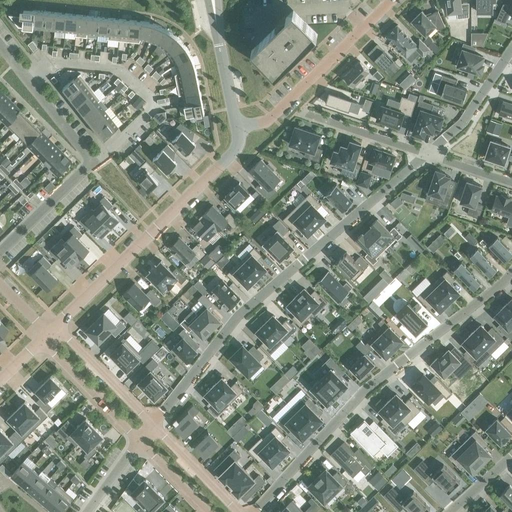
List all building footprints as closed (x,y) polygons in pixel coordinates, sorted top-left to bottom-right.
[(445,0),(448,13),(456,12),(457,18),(469,18),(469,3),(461,4),(460,0),(445,0)] [(477,0),(477,12),(492,12),(492,1),(495,1),(495,0),(477,0)] [(503,4),(496,20),(505,24),(510,12),(511,13),(511,0),(510,0),(508,6),(503,4)] [(33,29),(35,11),(20,9),(20,17),(8,15),(18,27),(33,29)] [(258,44),(254,48),(251,51),(275,75),(282,69),(317,34),(293,9),(258,44)] [(43,30),(45,12),(35,11),(33,29),(43,30)] [(421,11),(411,21),(425,35),(435,26),(438,30),(445,27),(438,11),(426,16),(421,11)] [(54,31),(56,13),(45,12),(43,30),(54,31)] [(54,31),(65,32),(67,14),(56,13),(54,31)] [(65,32),(76,33),(78,15),(67,14),(65,32)] [(87,34),(86,34),(88,16),(78,15),(76,33),(75,33),(75,37),(87,38),(87,34)] [(97,35),(99,17),(88,16),(86,34),(87,34),(97,35)] [(107,37),(108,37),(110,18),(99,17),(97,35),(107,37)] [(118,41),(121,19),(110,18),(108,37),(107,37),(107,40),(118,41)] [(129,42),(131,21),(121,19),(118,41),(129,42)] [(141,40),(140,40),(142,22),(131,21),(129,42),(139,43),(141,40)] [(149,42),(155,24),(151,23),(146,22),(142,22),(140,40),(141,40),(149,42)] [(157,45),(166,29),(163,27),(159,26),(155,24),(149,42),(157,45)] [(406,57),(414,49),(423,57),(430,50),(427,47),(419,39),(415,43),(397,25),(386,36),(406,57)] [(157,45),(165,51),(177,37),(166,29),(157,45)] [(171,57),(185,47),(183,43),(180,40),(177,37),(165,51),(171,57)] [(433,42),(427,47),(430,50),(435,55),(440,49),(433,42)] [(463,51),(458,66),(459,66),(458,68),(466,71),(467,69),(478,72),(478,71),(480,72),(482,65),(480,64),(483,57),(473,54),(475,48),(463,44),(461,50),(463,51)] [(377,45),(368,53),(387,72),(395,63),(377,45)] [(175,65),(192,58),(190,54),(188,50),(185,47),(171,57),(175,65)] [(178,74),(196,70),(195,66),(193,62),(192,58),(175,65),(178,74)] [(360,62),(344,78),(353,87),(369,71),(360,62)] [(176,85),(198,81),(196,70),(178,74),(174,75),(176,85)] [(377,70),(373,75),(378,80),(383,76),(377,70)] [(70,96),(87,83),(80,74),(63,88),(70,96)] [(442,75),(436,94),(462,103),(466,90),(455,86),(457,80),(442,75)] [(182,95),(200,91),(198,81),(176,85),(179,96),(182,95)] [(77,105),(94,91),(87,83),(70,96),(77,105)] [(83,113),(98,102),(101,100),(94,91),(77,105),(83,113)] [(184,106),(202,102),(200,91),(182,95),(184,106)] [(336,107),(336,109),(348,113),(349,111),(352,102),(353,100),(329,92),(325,103),(336,107)] [(381,105),(376,120),(399,128),(404,113),(410,116),(417,96),(409,94),(408,98),(402,96),(400,103),(397,110),(386,107),(381,105)] [(0,101),(0,116),(13,104),(5,96),(0,101)] [(422,102),(420,101),(415,115),(419,116),(413,133),(423,137),(425,130),(432,133),(434,126),(436,127),(439,128),(443,117),(430,113),(433,105),(422,102)] [(90,122),(104,110),(98,102),(83,113),(90,122)] [(184,106),(186,116),(196,114),(197,118),(205,116),(202,102),(184,106)] [(352,102),(349,111),(358,114),(361,105),(352,102)] [(511,104),(503,102),(498,115),(511,119),(511,104)] [(0,116),(6,123),(7,124),(20,111),(13,104),(0,116)] [(97,130),(111,119),(104,110),(90,122),(97,130)] [(13,133),(14,131),(27,118),(20,111),(7,124),(6,123),(5,125),(13,133)] [(157,113),(153,117),(160,124),(166,117),(165,112),(157,113)] [(14,131),(21,138),(34,125),(27,118),(14,131)] [(97,130),(104,139),(118,128),(111,119),(97,130)] [(490,120),(487,132),(498,135),(502,124),(490,120)] [(181,131),(172,140),(186,155),(195,145),(192,142),(188,138),(194,132),(180,124),(177,127),(181,131)] [(19,139),(27,147),(41,132),(34,125),(21,138),(19,139)] [(296,127),(295,127),(295,128),(290,144),(289,143),(289,144),(290,145),(313,152),(311,159),(318,161),(322,150),(316,148),(320,136),(320,135),(319,135),(296,127)] [(35,155),(36,153),(36,152),(49,140),(41,132),(27,147),(35,155)] [(36,152),(36,153),(43,160),(56,147),(49,140),(36,152)] [(489,148),(487,147),(484,155),(486,156),(485,158),(504,164),(510,147),(491,141),(489,148)] [(341,146),(339,153),(334,151),(331,161),(343,166),(341,173),(356,178),(360,165),(355,163),(361,145),(350,142),(348,148),(341,146)] [(167,145),(153,159),(167,173),(176,164),(170,157),(174,153),(167,145)] [(43,160),(50,167),(63,154),(56,147),(43,160)] [(134,150),(129,155),(135,160),(140,156),(134,150)] [(374,150),(369,163),(373,164),(371,172),(388,177),(390,170),(395,156),(374,150)] [(50,167),(48,168),(56,176),(70,161),(63,154),(50,167)] [(260,183),(256,187),(268,200),(277,191),(272,186),(280,179),(272,171),(274,169),(268,164),(267,166),(261,160),(249,171),(260,183)] [(132,174),(148,191),(152,187),(154,189),(160,184),(150,174),(155,170),(146,161),(132,174)] [(434,175),(431,174),(428,183),(431,184),(428,193),(442,198),(440,203),(448,206),(452,193),(445,191),(450,177),(444,175),(445,173),(436,170),(434,175)] [(357,184),(367,187),(370,176),(361,173),(357,184)] [(460,202),(470,206),(467,214),(479,218),(483,206),(476,203),(482,187),(479,185),(470,182),(467,181),(460,202)] [(239,183),(225,197),(225,198),(225,197),(229,201),(227,203),(232,209),(234,207),(235,207),(240,212),(254,198),(249,193),(240,184),(240,183),(239,183)] [(336,184),(325,195),(326,195),(326,194),(331,199),(329,201),(335,207),(336,205),(342,211),(341,211),(342,212),(353,201),(352,200),(352,201),(336,185),(337,184),(336,184)] [(402,192),(400,198),(407,200),(408,195),(402,192)] [(301,194),(292,202),(296,207),(316,227),(325,218),(324,216),(317,209),(321,205),(309,194),(305,198),(301,194)] [(491,211),(509,217),(506,225),(511,226),(511,213),(511,210),(511,201),(510,201),(511,199),(501,195),(500,197),(496,196),(491,211)] [(93,211),(110,228),(118,220),(108,209),(112,205),(104,197),(100,201),(101,203),(93,211)] [(203,217),(217,231),(217,232),(227,222),(233,228),(239,223),(229,213),(224,218),(212,206),(202,216),(203,217)] [(316,227),(296,207),(282,220),(294,232),(299,227),(307,236),(316,227)] [(92,209),(78,222),(87,230),(91,226),(101,236),(110,228),(93,211),(92,209)] [(203,217),(193,226),(207,241),(217,231),(203,217)] [(368,231),(386,248),(396,239),(397,240),(402,236),(394,227),(389,231),(377,219),(371,225),(372,226),(368,231)] [(271,236),(263,244),(280,262),(285,257),(287,257),(290,254),(290,252),(294,247),(282,235),(287,230),(278,221),(267,231),(271,236)] [(65,242),(64,242),(80,258),(88,250),(78,239),(82,235),(74,226),(69,231),(73,234),(65,242)] [(376,258),(386,248),(368,231),(364,235),(362,234),(356,239),(369,252),(364,256),(373,265),(377,260),(376,258)] [(411,234),(406,238),(411,243),(415,239),(411,234)] [(440,234),(435,239),(441,245),(446,240),(440,234)] [(468,234),(464,238),(472,246),(476,241),(468,234)] [(511,252),(497,237),(488,246),(505,262),(511,254),(511,252)] [(61,238),(48,251),(57,260),(61,256),(71,266),(79,258),(80,258),(64,242),(65,242),(61,238)] [(179,238),(169,248),(174,253),(173,254),(179,260),(180,258),(185,263),(194,254),(199,259),(204,254),(196,245),(191,250),(179,238)] [(226,252),(219,245),(209,254),(216,261),(226,252)] [(254,248),(241,260),(257,278),(266,269),(257,260),(262,256),(254,248)] [(487,258),(477,249),(469,256),(489,276),(496,269),(486,259),(487,258)] [(346,252),(337,262),(354,279),(368,266),(359,257),(355,261),(346,252)] [(43,256),(28,271),(47,290),(57,279),(47,269),(51,265),(43,256)] [(257,278),(241,260),(226,274),(234,283),(239,278),(247,287),(257,278)] [(172,272),(161,261),(160,261),(156,265),(155,264),(150,269),(150,270),(151,270),(147,274),(146,275),(163,292),(164,292),(164,291),(168,288),(173,283),(173,282),(176,279),(177,278),(177,279),(178,278),(172,272)] [(471,272),(461,262),(453,270),(473,290),(480,283),(470,272),(471,272)] [(411,264),(406,269),(411,275),(416,270),(411,264)] [(176,268),(172,272),(178,278),(177,279),(177,278),(176,279),(181,284),(186,279),(176,268)] [(328,271),(317,281),(338,303),(349,292),(348,291),(351,288),(346,282),(342,286),(328,271)] [(431,284),(449,303),(459,293),(450,284),(455,280),(447,271),(433,285),(431,283),(431,284)] [(198,281),(193,286),(197,289),(202,284),(198,281)] [(222,281),(210,293),(227,311),(239,298),(222,281)] [(134,283),(123,295),(138,310),(149,300),(155,305),(160,300),(150,290),(145,295),(134,283)] [(440,312),(449,303),(431,284),(417,297),(427,307),(431,303),(440,312)] [(304,288),(295,297),(314,316),(327,303),(317,293),(313,297),(304,288)] [(195,313),(197,315),(212,330),(220,322),(208,309),(212,305),(202,295),(197,299),(203,305),(195,313)] [(314,316),(295,297),(287,305),(296,314),(291,318),(299,326),(312,314),(314,316)] [(511,298),(503,307),(511,315),(511,298)] [(372,301),(367,307),(375,314),(380,309),(372,301)] [(408,303),(396,314),(406,324),(404,325),(409,330),(411,329),(415,334),(416,335),(427,323),(427,322),(427,323),(416,312),(421,307),(417,303),(412,308),(408,303)] [(173,305),(168,310),(172,314),(177,309),(173,305)] [(511,315),(503,307),(495,316),(504,326),(500,330),(510,340),(511,338),(511,315)] [(166,311),(161,317),(173,330),(179,324),(166,311)] [(104,313),(86,330),(98,343),(110,331),(115,337),(126,326),(120,321),(116,325),(104,313)] [(212,330),(197,315),(188,323),(184,319),(180,323),(189,332),(193,328),(203,338),(212,330)] [(264,324),(283,342),(296,330),(286,320),(282,324),(273,315),(264,324)] [(134,316),(128,322),(132,326),(137,320),(134,316)] [(378,333),(394,350),(403,341),(382,319),(378,323),(382,328),(378,333)] [(137,320),(132,326),(137,331),(142,325),(137,320)] [(270,355),(283,342),(264,324),(256,332),(265,341),(260,345),(270,355)] [(471,334),(491,354),(504,340),(496,332),(491,336),(481,325),(471,334)] [(193,356),(192,355),(196,351),(188,343),(192,338),(183,330),(179,334),(183,338),(173,348),(187,362),(193,356)] [(386,358),(394,350),(378,333),(365,345),(370,351),(375,347),(386,358)] [(477,367),(491,354),(471,334),(462,343),(473,354),(468,358),(477,367)] [(118,347),(110,355),(127,372),(140,359),(143,362),(158,347),(151,340),(139,353),(126,339),(124,341),(123,339),(117,345),(118,347)] [(364,355),(350,368),(360,378),(374,364),(365,355),(370,351),(360,341),(355,346),(364,355)] [(243,346),(231,358),(248,376),(260,364),(258,362),(263,357),(253,346),(248,351),(243,346)] [(438,357),(431,364),(444,376),(451,369),(459,377),(472,365),(473,366),(473,365),(464,356),(459,361),(450,351),(448,350),(444,354),(439,359),(438,357)] [(318,380),(310,388),(327,405),(348,385),(339,377),(345,372),(331,357),(325,363),(330,369),(318,380)] [(168,387),(152,370),(158,365),(152,359),(141,370),(146,375),(138,383),(154,400),(168,387)] [(179,364),(175,368),(182,376),(186,371),(179,364)] [(289,370),(285,374),(290,379),(293,375),(289,370)] [(414,381),(409,385),(419,394),(426,401),(436,390),(443,397),(449,391),(434,376),(429,382),(420,373),(413,380),(414,381)] [(284,375),(281,378),(286,383),(289,380),(284,375)] [(46,402),(61,387),(51,376),(35,391),(41,397),(36,402),(46,413),(52,407),(46,402)] [(213,386),(230,404),(243,391),(235,383),(231,387),(222,378),(213,386)] [(217,416),(230,404),(213,386),(205,395),(213,404),(209,408),(217,416)] [(291,408),(312,430),(322,420),(310,408),(315,404),(305,394),(291,408)] [(396,394),(387,402),(407,423),(420,410),(409,399),(405,403),(396,394)] [(25,401),(16,410),(34,429),(48,416),(39,408),(35,412),(25,401)] [(407,423),(387,402),(379,411),(387,420),(383,424),(395,436),(407,423)] [(176,419),(172,423),(176,426),(184,435),(198,422),(192,417),(198,412),(199,412),(191,404),(176,419)] [(253,407),(248,412),(252,417),(260,410),(254,404),(253,407)] [(467,406),(460,412),(468,420),(475,414),(467,406)] [(302,440),(312,430),(291,408),(277,422),(286,432),(290,427),(302,440)] [(13,433),(21,442),(34,429),(16,410),(7,419),(17,429),(13,433)] [(261,410),(256,415),(260,419),(265,414),(261,410)] [(460,412),(451,420),(456,425),(465,417),(460,412)] [(67,437),(76,446),(95,428),(86,419),(76,429),(67,420),(56,431),(64,440),(67,437)] [(501,445),(511,434),(497,419),(485,429),(501,445)] [(351,432),(350,433),(373,456),(374,455),(373,455),(379,448),(387,456),(398,446),(378,426),(374,430),(369,425),(364,420),(358,427),(352,433),(351,432)] [(436,422),(427,431),(433,437),(442,428),(436,422)] [(261,438),(281,458),(289,450),(281,441),(285,437),(275,427),(263,439),(261,437),(261,438)] [(0,446),(8,455),(21,442),(13,433),(9,437),(0,428),(0,446)] [(95,428),(76,446),(79,443),(88,451),(84,455),(89,459),(97,451),(93,447),(103,437),(95,428)] [(205,456),(218,443),(206,431),(196,440),(198,442),(195,446),(205,456)] [(475,431),(462,444),(481,464),(490,455),(480,445),(485,441),(475,431)] [(272,467),(281,458),(261,438),(248,450),(259,462),(263,458),(272,467)] [(352,476),(359,469),(365,475),(375,465),(358,448),(354,452),(344,443),(331,455),(352,476)] [(481,464),(462,444),(448,457),(458,467),(462,463),(472,473),(481,464)] [(411,449),(406,454),(410,458),(415,454),(411,449)] [(220,475),(219,476),(225,482),(227,481),(230,484),(245,470),(235,461),(240,456),(234,450),(223,461),(228,467),(220,475)] [(422,461),(413,469),(430,486),(436,480),(449,493),(460,482),(444,465),(435,474),(422,461)] [(11,475),(19,482),(31,469),(23,462),(11,475)] [(393,465),(384,473),(389,478),(398,470),(393,465)] [(19,482),(27,489),(39,475),(31,469),(19,482)] [(245,470),(230,484),(234,488),(232,490),(238,496),(239,495),(248,487),(253,493),(265,482),(258,475),(254,480),(245,470)] [(317,478),(333,494),(334,495),(347,483),(336,472),(332,476),(326,470),(317,478)] [(42,471),(39,475),(27,489),(35,496),(47,482),(50,478),(42,471)] [(379,472),(370,481),(378,489),(387,480),(379,472)] [(269,485),(273,481),(269,476),(265,480),(269,485)] [(324,502),(333,494),(317,478),(309,486),(324,502)] [(133,479),(127,487),(132,492),(131,493),(148,511),(151,511),(165,499),(158,492),(153,486),(152,486),(145,479),(139,485),(133,479)] [(35,496),(43,502),(54,488),(47,482),(35,496)] [(43,502),(50,509),(65,491),(57,484),(54,488),(43,502)] [(297,484),(291,490),(298,496),(303,490),(297,484)] [(511,488),(509,486),(500,495),(511,506),(511,488)] [(393,487),(384,496),(399,511),(400,511),(406,507),(410,511),(427,511),(430,509),(414,492),(405,500),(393,487)] [(65,491),(50,509),(53,511),(61,511),(73,498),(65,491)] [(362,497),(357,502),(362,507),(367,502),(362,497)] [(373,497),(368,502),(373,508),(378,503),(373,497)]
